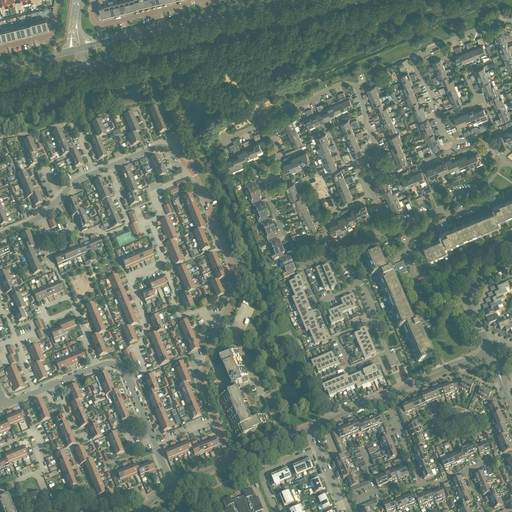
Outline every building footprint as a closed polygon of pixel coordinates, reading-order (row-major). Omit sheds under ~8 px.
[(1,0),(3,6),(0,6),(0,7),(1,13),(4,12),(3,7),(9,6),(7,0),(1,0)] [(7,0),(9,6),(15,4),(16,9),(19,8),(18,2),(15,3),(13,0),(7,0)] [(20,0),(20,2),(18,2),(19,8),(22,8),(21,3),(27,2),(26,0),(20,0)] [(46,19),(40,21),(42,30),(48,29),(47,24),(46,19)] [(498,35),(494,37),(496,43),(504,39),(507,38),(506,35),(505,36),(503,31),(497,33),(498,35)] [(504,39),(496,43),(499,48),(507,45),(508,44),(507,41),(511,39),(511,37),(511,36),(507,38),(504,39)] [(499,48),(496,49),(498,55),(501,54),(509,50),(510,50),(511,49),(511,44),(509,46),(509,47),(508,48),(507,45),(499,48)] [(480,46),(477,48),(480,55),(480,56),(486,53),(483,45),(480,46)] [(477,48),(471,50),(475,58),(480,56),(480,55),(477,48)] [(471,50),(466,52),(469,60),(475,58),(471,50)] [(509,50),(501,54),(503,59),(511,56),(509,50)] [(466,52),(460,54),(464,63),(469,60),(466,52)] [(458,54),(454,55),(454,57),(458,65),(464,63),(460,54),(460,53),(458,54)] [(511,57),(511,56),(503,59),(505,65),(511,61),(511,57)] [(434,66),(428,68),(429,70),(432,69),(435,68),(443,65),(441,59),(432,62),(434,66)] [(443,65),(435,68),(437,74),(445,70),(443,65)] [(483,67),(475,71),(477,76),(485,72),(483,67)] [(407,69),(397,73),(401,82),(402,81),(415,76),(414,73),(409,75),(407,69)] [(436,78),(433,79),(434,82),(437,80),(439,79),(448,76),(445,70),(437,74),(438,76),(436,77),(436,78)] [(485,72),(477,76),(479,81),(487,77),(485,72)] [(415,76),(402,81),(405,87),(410,85),(413,84),(411,80),(416,79),(415,76)] [(450,81),(448,76),(439,79),(442,85),(444,84),(450,81)] [(490,76),(487,77),(479,81),(480,85),(492,81),(490,76)] [(450,81),(444,84),(447,89),(455,86),(452,80),(450,81)] [(492,81),(480,85),(483,90),(485,90),(485,89),(491,86),(494,85),(492,81)] [(405,87),(399,89),(401,95),(404,94),(420,87),(419,84),(413,87),(412,88),(410,85),(405,87)] [(375,86),(367,90),(369,95),(377,92),(380,91),(377,85),(375,86)] [(491,86),(485,89),(485,90),(485,89),(487,94),(496,90),(494,85),(491,86)] [(455,86),(447,89),(449,95),(457,91),(455,86)] [(420,87),(404,94),(407,99),(415,96),(413,92),(415,92),(416,92),(421,90),(420,87)] [(496,90),(487,94),(489,99),(500,94),(498,89),(496,90)] [(457,91),(449,95),(451,100),(459,97),(457,91)] [(343,92),(340,94),(347,109),(353,107),(350,100),(351,99),(350,96),(345,98),(345,97),(343,92)] [(377,92),(369,95),(371,101),(380,98),(377,92)] [(340,100),(337,101),(341,111),(347,109),(340,94),(338,95),(339,99),(340,99),(340,100)] [(500,94),(489,99),(491,104),(493,103),(493,102),(500,100),(500,99),(502,98),(500,94)] [(415,96),(407,99),(409,105),(417,101),(415,96)] [(459,97),(451,100),(453,106),(464,102),(461,96),(459,97)] [(332,97),(329,98),(332,104),(332,105),(336,114),(341,111),(337,101),(334,103),(334,102),(332,97)] [(380,98),(371,101),(374,107),(382,103),(380,98)] [(500,100),(493,102),(493,103),(495,107),(504,103),(502,98),(500,99),(500,100)] [(417,101),(409,105),(411,110),(414,109),(419,107),(417,101)] [(382,103),(374,107),(376,112),(379,111),(384,109),(384,108),(382,103)] [(504,103),(495,107),(497,112),(506,108),(504,103)] [(322,104),(319,105),(326,121),(331,118),(330,116),(328,110),(327,109),(325,110),(324,110),(324,109),(322,104)] [(319,105),(316,107),(319,114),(317,115),(320,123),(326,121),(319,105)] [(326,108),(327,109),(328,110),(330,116),(336,114),(332,105),(326,108)] [(414,109),(416,115),(424,111),(422,106),(419,107),(414,109)] [(150,107),(147,108),(150,116),(160,111),(158,107),(151,109),(150,107)] [(384,109),(379,111),(381,117),(389,113),(387,107),(384,108),(384,109)] [(506,108),(497,112),(499,116),(508,113),(506,108)] [(311,109),(308,110),(315,125),(320,123),(317,115),(314,116),(311,109)] [(484,109),(479,111),(482,120),(487,118),(484,109)] [(308,118),(305,120),(309,128),(315,125),(308,110),(305,111),(308,118)] [(468,112),(472,121),(473,124),(478,122),(477,119),(474,113),(473,110),(468,112)] [(129,114),(123,117),(125,122),(135,118),(132,111),(128,112),(129,114)] [(150,116),(145,117),(146,120),(151,118),(152,120),(162,116),(160,111),(150,116)] [(424,111),(416,115),(419,120),(427,117),(424,111)] [(474,113),(477,119),(478,122),(482,120),(479,111),(474,113)] [(468,112),(464,114),(467,123),(472,121),(468,112)] [(389,113),(381,117),(383,122),(391,119),(389,113)] [(500,118),(494,120),(497,126),(503,123),(503,121),(510,118),(508,113),(499,116),(500,118)] [(464,114),(459,116),(463,125),(467,123),(464,114)] [(153,123),(148,125),(149,127),(152,126),(164,121),(162,116),(152,120),(153,123)] [(459,116),(454,118),(458,127),(463,125),(459,116)] [(97,122),(91,124),(93,129),(102,125),(99,118),(96,119),(97,122)] [(135,118),(125,122),(127,126),(141,120),(140,118),(135,120),(135,118)] [(391,119),(383,122),(385,128),(394,124),(391,119)] [(428,119),(416,124),(418,129),(432,123),(431,121),(429,122),(428,119)] [(141,120),(127,126),(129,131),(138,127),(137,125),(142,123),(141,120)] [(348,120),(340,124),(343,129),(351,126),(348,120)] [(152,126),(149,127),(150,129),(155,127),(156,130),(166,126),(164,121),(152,126)] [(293,121),(284,124),(287,130),(295,126),(293,121)] [(432,123),(418,129),(420,133),(423,132),(432,129),(431,126),(433,125),(432,123)] [(394,124),(385,128),(388,133),(396,130),(394,124)] [(102,125),(93,129),(95,134),(104,130),(102,125)] [(166,126),(156,130),(159,137),(162,136),(161,133),(168,131),(166,126)] [(295,126),(287,130),(289,135),(297,132),(295,126)] [(351,126),(343,129),(345,135),(353,131),(351,126)] [(129,131),(130,135),(131,136),(137,133),(140,132),(138,127),(129,131)] [(53,130),(50,131),(53,138),(63,134),(61,129),(54,132),(53,130)] [(432,129),(423,132),(425,137),(434,133),(432,129)] [(95,134),(97,139),(100,138),(106,135),(104,130),(95,134)] [(353,131),(345,135),(347,140),(355,137),(353,131)] [(297,132),(289,135),(292,141),(300,138),(297,132)] [(511,138),(509,132),(503,135),(506,144),(510,142),(510,143),(511,142),(511,138)] [(130,135),(127,137),(129,142),(139,138),(137,133),(131,136),(130,135)] [(434,133),(425,137),(427,142),(429,141),(435,138),(434,133)] [(63,134),(53,138),(55,143),(65,139),(63,134)] [(326,134),(314,138),(316,143),(319,142),(328,139),(326,134)] [(398,134),(389,137),(391,142),(400,138),(398,134)] [(256,143),(253,144),(254,147),(257,152),(258,155),(263,153),(262,150),(259,142),(258,140),(256,135),(253,136),(256,143)] [(29,140),(22,142),(24,148),(34,143),(31,136),(28,137),(29,140)] [(355,137),(347,140),(349,146),(358,143),(355,137)] [(435,138),(429,141),(431,146),(440,142),(438,137),(435,138)] [(97,139),(90,141),(92,146),(102,142),(100,138),(97,139)] [(139,138),(129,142),(131,147),(138,144),(139,146),(142,145),(139,138)] [(290,142),(284,144),(286,147),(293,144),(294,147),(302,143),(300,138),(292,141),(290,142)] [(400,138),(391,142),(393,147),(400,144),(402,143),(400,138)] [(65,139),(55,143),(57,148),(67,144),(65,139)] [(265,139),(259,142),(262,150),(268,148),(265,139)] [(319,142),(321,147),(327,144),(327,145),(330,144),(328,139),(319,142)] [(248,141),(246,142),(248,148),(249,149),(252,157),(253,160),(259,158),(258,155),(257,152),(254,147),(251,148),(248,141)] [(102,142),(92,146),(94,151),(104,147),(102,142)] [(440,142),(431,146),(428,147),(431,154),(440,151),(439,148),(442,147),(440,142)] [(34,143),(24,148),(26,152),(36,148),(34,143)] [(358,143),(349,146),(352,152),(360,148),(358,143)] [(67,144),(57,148),(59,152),(69,148),(67,144)] [(321,147),(318,148),(320,153),(329,149),(328,147),(327,145),(327,144),(321,147)] [(393,147),(391,148),(393,153),(402,149),(400,144),(393,147)] [(237,146),(234,147),(236,149),(238,156),(239,156),(241,162),(247,160),(243,151),(240,153),(237,146)] [(104,147),(94,151),(96,156),(106,152),(104,147)] [(26,152),(28,157),(34,154),(38,153),(36,148),(26,152)] [(69,148),(59,152),(61,157),(68,154),(71,153),(69,148)] [(352,152),(349,153),(352,160),(356,159),(355,157),(362,154),(360,148),(352,152)] [(236,149),(233,150),(236,157),(233,158),(238,169),(244,167),(241,162),(239,156),(238,156),(236,149)] [(249,149),(243,151),(247,160),(252,157),(249,149)] [(329,149),(320,153),(322,158),(331,154),(329,149)] [(402,149),(393,153),(395,157),(404,154),(402,149)] [(71,153),(68,154),(70,159),(79,155),(77,150),(71,153)] [(106,152),(96,156),(98,161),(105,158),(106,160),(109,159),(106,152)] [(227,153),(224,154),(226,159),(227,159),(228,161),(225,162),(229,170),(230,173),(232,172),(238,170),(238,169),(233,158),(230,160),(227,153)] [(306,153),(301,155),(305,164),(310,162),(306,153)] [(28,157),(22,159),(25,164),(27,163),(36,159),(34,154),(28,157)] [(331,154),(322,158),(324,162),(333,158),(331,154)] [(404,154),(395,157),(397,162),(406,158),(404,154)] [(479,154),(472,157),(475,165),(480,163),(479,161),(481,161),(479,154)] [(79,155),(70,159),(72,164),(81,160),(79,155)] [(151,156),(148,157),(151,164),(161,160),(159,155),(152,158),(151,156)] [(301,155),(296,157),(300,166),(305,164),(301,155)] [(466,156),(461,158),(465,167),(469,165),(467,159),(467,158),(466,156)] [(288,157),(286,158),(287,161),(288,163),(292,172),(297,170),(296,168),(295,168),(293,161),(292,161),(292,160),(290,161),(288,157)] [(296,157),(291,159),(292,160),(292,161),(293,161),(295,168),(296,168),(297,170),(301,168),(300,166),(296,157)] [(467,158),(467,159),(469,165),(470,167),(475,165),(472,157),(467,158)] [(333,158),(324,162),(321,163),(323,168),(326,167),(335,163),(333,158)] [(406,158),(397,162),(399,167),(402,166),(403,168),(412,164),(411,162),(409,160),(407,161),(406,158)] [(461,158),(456,160),(460,169),(465,167),(461,158)] [(36,159),(27,163),(28,165),(25,167),(26,169),(38,164),(36,159)] [(451,159),(446,161),(449,170),(450,172),(455,171),(454,168),(452,162),(451,159)] [(81,160),(72,164),(75,171),(78,170),(77,167),(83,165),(81,160)] [(161,160),(151,164),(153,169),(163,165),(161,160)] [(456,160),(452,162),(454,168),(455,171),(460,169),(456,160)] [(444,161),(441,162),(445,172),(449,170),(446,161),(445,162),(444,161)] [(438,165),(436,165),(440,174),(445,172),(441,162),(437,164),(438,165)] [(283,164),(279,166),(283,176),(284,178),(287,176),(287,174),(292,172),(288,163),(283,165),(283,164)] [(335,163),(326,167),(328,172),(337,168),(335,163)] [(126,169),(119,172),(121,177),(131,173),(130,170),(132,169),(130,164),(125,167),(126,169)] [(163,165),(153,169),(155,174),(165,170),(163,165)] [(435,165),(431,166),(435,176),(440,174),(436,165),(435,166),(435,165)] [(428,171),(426,172),(429,181),(432,180),(431,178),(435,176),(431,166),(428,168),(427,169),(428,171)] [(348,167),(332,173),(335,179),(343,176),(342,173),(343,171),(344,172),(349,170),(348,167)] [(165,170),(155,174),(158,181),(161,180),(160,177),(167,175),(165,170)] [(26,171),(16,175),(18,180),(33,174),(32,172),(27,174),(26,171)] [(421,171),(416,174),(421,184),(425,182),(424,181),(425,180),(421,171)] [(131,173),(121,177),(123,182),(133,178),(131,173)] [(33,174),(18,180),(20,185),(30,181),(29,178),(34,176),(33,174)] [(416,174),(412,176),(416,187),(416,186),(417,188),(418,187),(417,184),(418,183),(418,185),(421,184),(416,174)] [(343,176),(335,179),(337,185),(352,178),(351,175),(344,178),(343,176)] [(100,180),(93,183),(95,188),(105,184),(102,176),(99,178),(100,180)] [(416,187),(412,176),(407,177),(411,186),(412,189),(416,187)] [(407,177),(402,180),(406,188),(411,186),(407,177)] [(133,178),(123,182),(125,186),(135,182),(133,178)] [(352,178),(337,185),(340,190),(348,187),(347,184),(354,181),(352,178)] [(387,179),(378,183),(380,188),(389,184),(387,179)] [(30,181),(20,185),(22,189),(37,183),(36,181),(31,183),(30,181)] [(135,182),(125,186),(127,191),(137,187),(136,185),(139,184),(138,181),(135,182)] [(105,184),(95,188),(97,193),(107,188),(106,186),(110,184),(109,182),(105,184)] [(37,183),(22,189),(24,194),(34,190),(33,188),(38,186),(37,183)] [(294,183),(285,187),(287,192),(296,188),(294,183)] [(252,184),(245,187),(246,190),(247,189),(250,195),(259,192),(256,185),(253,186),(252,184)] [(389,184),(380,188),(382,192),(391,189),(389,184)] [(137,187),(127,191),(129,196),(135,193),(136,193),(139,192),(137,187)] [(348,187),(340,190),(342,196),(357,189),(356,187),(349,189),(348,187)] [(107,188),(97,193),(99,197),(109,193),(110,193),(113,191),(112,189),(108,191),(107,188)] [(296,188),(287,192),(289,197),(298,193),(296,188)] [(357,189),(342,196),(344,202),(352,198),(351,195),(358,192),(357,189)] [(391,189),(382,192),(384,197),(387,196),(386,196),(393,193),(391,189)] [(34,190),(24,194),(26,199),(30,198),(29,198),(36,195),(36,194),(34,190)] [(498,190),(488,195),(491,203),(502,199),(501,198),(498,190)] [(259,192),(250,195),(253,202),(251,202),(253,205),(259,202),(258,200),(262,198),(259,192)] [(393,193),(386,196),(387,196),(388,201),(397,197),(395,192),(393,193)] [(36,195),(29,198),(30,198),(31,202),(41,198),(39,193),(36,194),(36,195)] [(109,193),(99,197),(101,202),(111,198),(109,193)] [(129,196),(126,197),(128,202),(137,198),(136,193),(135,193),(129,196)] [(298,193),(289,197),(291,201),(300,198),(298,193)] [(184,195),(181,196),(184,203),(194,199),(191,194),(185,197),(184,195)] [(72,200),(65,202),(67,208),(77,203),(74,196),(71,197),(72,200)] [(387,204),(384,205),(385,208),(399,202),(397,197),(388,201),(389,203),(387,204)] [(41,198),(31,202),(34,209),(37,208),(36,206),(43,203),(41,198)] [(111,198),(101,202),(103,207),(113,203),(111,198)] [(137,198),(128,202),(126,202),(127,205),(129,204),(130,207),(139,203),(137,198)] [(300,198),(291,201),(293,206),(296,205),(302,202),(300,198)] [(434,240),(422,245),(423,247),(424,247),(430,261),(448,253),(447,249),(467,240),(480,235),(501,226),(499,222),(511,216),(511,198),(493,206),(494,210),(480,216),(440,233),(441,237),(434,240)] [(194,199),(184,203),(186,208),(196,204),(194,199)] [(302,202),(296,205),(298,210),(306,206),(304,201),(302,202)] [(259,202),(253,205),(254,208),(255,207),(258,214),(267,210),(264,203),(261,205),(259,202)] [(399,202),(385,208),(386,210),(389,209),(389,208),(391,207),(394,213),(399,211),(398,208),(401,207),(399,202)] [(77,203),(67,208),(69,212),(79,208),(77,203)] [(113,203),(103,207),(105,213),(115,209),(113,203)] [(196,204),(186,208),(188,213),(197,209),(196,204)] [(364,205),(360,207),(364,216),(369,214),(369,213),(371,212),(369,207),(367,208),(365,205),(364,206),(364,205)] [(306,206),(298,210),(300,214),(309,211),(306,206)] [(357,209),(356,209),(359,218),(364,216),(360,207),(357,208),(357,209)] [(79,208),(69,212),(71,217),(75,216),(75,215),(81,213),(79,208)] [(115,209),(105,213),(108,218),(117,214),(115,209)] [(197,209),(188,213),(190,218),(199,214),(197,209)] [(356,209),(351,212),(352,214),(355,220),(359,218),(356,209)] [(257,219),(257,220),(257,221),(259,224),(260,224),(267,221),(266,218),(269,217),(267,210),(258,214),(259,216),(258,217),(257,218),(257,219)] [(75,215),(75,216),(77,220),(86,216),(84,211),(81,213),(75,215)] [(309,211),(300,214),(302,219),(310,215),(309,211)] [(335,214),(337,218),(339,222),(342,229),(343,231),(347,229),(343,218),(340,219),(338,213),(335,214)] [(117,214),(108,218),(110,224),(120,220),(120,219),(124,217),(123,215),(119,217),(117,214)] [(199,214),(190,218),(192,222),(201,218),(199,214)] [(352,214),(347,216),(351,225),(356,223),(355,220),(352,214)] [(310,215),(302,219),(300,220),(301,221),(300,221),(300,222),(300,223),(300,224),(301,225),(312,220),(310,215)] [(86,216),(77,220),(79,225),(88,221),(86,216)] [(347,216),(343,218),(347,229),(352,227),(351,225),(347,216)] [(120,220),(110,224),(112,229),(122,225),(120,221),(125,219),(124,217),(120,219),(120,220)] [(445,217),(435,222),(439,230),(449,226),(445,217)] [(6,218),(0,220),(0,229),(3,228),(2,226),(9,223),(6,218)] [(169,218),(159,222),(162,227),(171,223),(169,218)] [(201,218),(192,222),(194,227),(203,223),(201,218)] [(312,220),(301,225),(301,226),(302,227),(303,227),(303,228),(304,228),(304,229),(306,228),(314,225),(317,224),(320,222),(319,220),(316,221),(315,220),(313,221),(312,220)] [(88,221),(79,225),(82,232),(88,230),(87,227),(90,226),(88,221)] [(267,221),(260,224),(262,226),(263,226),(266,232),(274,228),(272,222),(268,223),(267,221)] [(339,222),(334,224),(338,233),(339,236),(344,234),(343,231),(342,229),(339,222)] [(171,223),(162,227),(164,232),(174,228),(171,223)] [(203,223),(194,227),(195,231),(196,232),(202,229),(205,228),(203,223)] [(334,224),(329,226),(333,235),(338,233),(334,224)] [(314,225),(306,228),(308,233),(317,230),(314,225)] [(165,236),(161,238),(161,240),(176,234),(174,228),(164,232),(165,236)] [(274,228),(266,232),(268,238),(267,239),(268,242),(275,239),(274,237),(277,235),(274,228)] [(195,231),(192,233),(194,238),(204,234),(202,229),(196,232),(195,231)] [(26,233),(20,236),(22,241),(32,237),(29,230),(25,231),(26,233)] [(114,236),(116,243),(123,241),(122,234),(114,236)] [(176,234),(161,240),(162,242),(167,240),(168,243),(175,240),(175,241),(178,239),(176,234)] [(204,234),(194,238),(196,243),(206,239),(204,234)] [(32,237),(22,241),(24,246),(34,242),(32,237)] [(99,238),(93,240),(98,250),(103,248),(99,238)] [(206,239),(196,243),(197,245),(198,247),(208,243),(206,239)] [(275,239),(268,242),(269,245),(271,244),(273,251),(282,247),(279,240),(276,242),(275,239)] [(93,240),(88,242),(92,252),(98,250),(93,240)] [(166,248),(162,249),(163,251),(166,250),(177,246),(175,241),(175,240),(168,243),(165,244),(166,248)] [(34,242),(24,246),(26,250),(32,248),(36,247),(34,242)] [(88,242),(83,245),(87,254),(92,252),(88,242)] [(208,243),(198,247),(201,254),(204,253),(203,251),(210,248),(208,243)] [(6,245),(1,247),(5,256),(10,254),(6,245)] [(83,245),(77,247),(82,257),(87,254),(83,245)] [(166,250),(163,251),(164,254),(168,252),(169,255),(179,251),(177,246),(166,250)] [(77,247),(73,249),(77,259),(82,257),(77,247)] [(152,247),(145,250),(149,259),(154,257),(151,251),(154,250),(152,247)] [(275,255),(272,259),(274,261),(279,259),(284,257),(283,254),(285,254),(282,247),(273,251),(275,255)] [(26,250),(22,251),(25,257),(34,253),(32,248),(26,250)] [(73,249),(68,251),(72,261),(77,259),(73,249)] [(378,252),(364,258),(372,276),(376,274),(399,328),(403,327),(418,363),(432,357),(433,359),(435,358),(419,320),(415,321),(392,267),(388,269),(380,249),(378,250),(378,252)] [(145,250),(140,252),(144,261),(149,259),(145,250)] [(68,251),(63,253),(67,263),(72,261),(68,251)] [(179,251),(169,255),(172,260),(181,256),(179,251)] [(140,252),(136,253),(140,263),(144,261),(140,252)] [(34,253),(25,257),(27,261),(36,257),(34,253)] [(63,253),(59,255),(63,265),(67,263),(63,253)] [(136,253),(131,255),(135,265),(140,263),(136,253)] [(208,254),(205,255),(208,262),(218,258),(216,253),(209,256),(208,254)] [(59,255),(51,258),(53,261),(55,260),(58,267),(63,265),(59,255)] [(131,255),(126,257),(130,267),(135,265),(131,255)] [(181,256),(172,260),(174,266),(184,262),(181,256)] [(284,257),(279,259),(280,262),(282,261),(284,268),(293,264),(290,258),(289,258),(288,256),(284,257)] [(36,257),(27,261),(28,266),(38,262),(36,257)] [(126,257),(119,260),(120,264),(122,263),(125,269),(130,267),(126,257)] [(218,258),(208,262),(210,267),(220,263),(218,258)] [(38,262),(28,266),(30,271),(40,267),(38,262)] [(403,262),(394,266),(399,276),(408,272),(403,262)] [(220,263),(210,267),(212,272),(222,268),(220,263)] [(286,273),(283,274),(285,279),(295,274),(294,272),(296,271),(293,264),(284,268),(286,273)] [(178,267),(175,268),(178,275),(187,271),(185,266),(179,269),(178,267)] [(40,267),(30,271),(32,276),(39,273),(40,275),(43,274),(40,267)] [(222,268),(212,272),(214,277),(228,271),(227,268),(223,270),(222,268)] [(4,273),(0,274),(0,280),(9,276),(6,269),(3,270),(4,273)] [(179,278),(174,279),(175,282),(189,276),(187,271),(178,275),(179,278)] [(228,271),(214,277),(216,281),(219,280),(226,277),(225,275),(229,273),(228,271)] [(118,275),(108,279),(110,284),(120,280),(118,275)] [(165,275),(158,278),(162,288),(167,285),(164,279),(166,278),(165,275)] [(9,276),(0,280),(0,282),(1,285),(11,281),(9,276)] [(189,276),(175,282),(176,284),(181,282),(182,285),(191,281),(189,276)] [(291,282),(289,283),(291,287),(297,285),(296,283),(302,280),(300,276),(294,278),(294,277),(290,279),(291,282)] [(158,278),(153,280),(157,290),(162,288),(158,278)] [(120,280),(110,284),(112,289),(122,285),(120,280)] [(153,280),(148,282),(151,289),(151,288),(152,292),(157,290),(153,280)] [(216,281),(210,284),(212,289),(221,285),(219,280),(216,281)] [(297,285),(291,287),(293,292),(299,289),(298,288),(304,285),(302,280),(296,283),(297,285)] [(11,281),(1,285),(3,290),(13,286),(11,281)] [(59,281),(54,283),(58,293),(63,291),(59,281)] [(191,281),(182,285),(184,289),(193,285),(191,281)] [(48,283),(49,286),(53,295),(58,293),(54,283),(51,284),(50,282),(48,283)] [(497,285),(495,286),(497,291),(498,290),(499,292),(505,290),(506,290),(510,288),(508,283),(498,287),(497,285)] [(122,285),(112,289),(115,295),(124,291),(122,285)] [(193,285),(184,289),(186,294),(189,293),(195,290),(193,285)] [(221,285),(212,289),(214,294),(223,290),(221,285)] [(299,289),(293,292),(294,296),(304,292),(303,290),(306,289),(304,285),(298,288),(299,289)] [(13,286),(3,290),(5,295),(9,293),(8,293),(15,290),(13,286)] [(49,286),(44,288),(48,297),(53,295),(49,286)] [(44,288),(38,290),(42,300),(48,297),(44,288)] [(151,289),(146,290),(150,300),(155,298),(152,292),(151,288),(151,289)] [(15,290),(8,293),(9,293),(10,298),(20,294),(18,289),(15,290)] [(124,291),(115,295),(117,299),(126,295),(125,293),(130,291),(129,289),(124,291)] [(38,290),(33,292),(37,302),(42,300),(38,290)] [(146,290),(139,294),(141,300),(144,299),(145,302),(150,300),(146,290)] [(223,290),(214,294),(217,301),(220,300),(219,297),(225,295),(223,290)] [(495,291),(493,292),(494,296),(496,296),(497,298),(503,295),(503,296),(507,294),(506,290),(505,290),(499,292),(496,293),(495,291)] [(295,298),(292,299),(294,303),(300,301),(299,299),(305,296),(304,292),(294,296),(295,298)] [(186,294),(179,297),(181,302),(191,298),(189,293),(186,294)] [(20,294),(10,298),(12,302),(22,298),(20,294)] [(126,295),(117,299),(119,304),(133,298),(132,296),(127,298),(126,295)] [(493,297),(490,298),(492,302),(493,302),(494,304),(501,301),(501,302),(505,300),(503,296),(503,295),(497,298),(493,299),(493,297)] [(300,301),(294,303),(296,307),(302,305),(301,303),(307,300),(305,296),(299,299),(300,301)] [(22,298),(12,302),(14,307),(24,303),(22,298)] [(133,298),(119,304),(121,309),(130,305),(129,302),(134,301),(133,298)] [(191,298),(181,302),(183,306),(193,302),(191,298)] [(302,305),(296,307),(297,311),(304,309),(303,307),(309,304),(307,300),(301,303),(302,305)] [(490,303),(488,304),(490,308),(491,308),(492,310),(498,307),(502,306),(501,302),(501,301),(494,304),(491,305),(490,303)] [(193,302),(183,306),(185,311),(192,309),(193,311),(196,309),(193,302)] [(24,303),(14,307),(16,312),(23,309),(26,308),(24,303)] [(87,303),(84,305),(87,312),(96,308),(94,303),(88,306),(87,303)] [(304,309),(297,311),(299,316),(309,312),(308,310),(311,309),(309,304),(303,307),(304,309)] [(130,305),(121,309),(122,314),(132,310),(130,305)] [(488,309),(485,310),(487,314),(489,314),(489,316),(496,313),(500,312),(498,307),(492,310),(489,311),(488,309)] [(87,312),(82,314),(83,316),(88,314),(89,317),(98,313),(96,308),(87,312)] [(16,312),(13,313),(15,318),(25,314),(23,309),(16,312)] [(132,310),(122,314),(124,318),(134,314),(132,310)] [(309,312),(299,316),(301,320),(307,317),(308,319),(314,317),(312,312),(309,314),(309,312)] [(98,313),(89,317),(90,321),(100,317),(98,313)] [(485,315),(482,316),(484,320),(486,319),(487,322),(498,317),(496,313),(489,316),(486,317),(485,315)] [(25,314),(15,318),(18,325),(21,324),(20,322),(27,319),(25,314)] [(134,314),(124,318),(126,323),(136,319),(134,314)] [(153,315),(148,317),(151,325),(160,321),(158,316),(154,317),(153,315)] [(430,315),(422,318),(426,329),(435,325),(430,315)] [(75,317),(68,320),(72,330),(75,329),(77,333),(78,332),(80,337),(83,336),(78,324),(76,325),(74,321),(76,320),(75,317)] [(100,317),(90,321),(92,326),(102,322),(100,317)] [(488,324),(487,324),(488,329),(491,328),(490,326),(493,324),(499,321),(498,317),(487,322),(488,324)] [(185,322),(178,324),(180,329),(190,325),(187,318),(184,319),(185,322)] [(136,319),(126,323),(128,328),(132,326),(132,327),(138,324),(136,319)] [(494,326),(493,327),(494,331),(497,330),(496,328),(499,327),(505,324),(503,319),(499,321),(493,324),(494,326)] [(68,320),(63,322),(67,332),(72,330),(68,320)] [(151,325),(146,327),(147,329),(152,327),(153,329),(162,325),(160,321),(151,325)] [(63,322),(58,324),(60,328),(60,327),(64,336),(69,334),(67,332),(63,322)] [(102,322),(92,326),(94,331),(104,327),(102,322)] [(500,329),(498,329),(500,334),(503,333),(502,330),(505,329),(511,326),(509,322),(505,324),(499,327),(500,329)] [(190,325),(180,329),(182,334),(192,330),(191,328),(195,326),(194,323),(190,325)] [(162,325),(153,329),(155,334),(158,333),(164,330),(162,325)] [(311,325),(304,328),(306,332),(309,331),(310,333),(319,329),(317,325),(312,327),(311,325)] [(128,328),(122,330),(124,335),(133,331),(132,327),(132,326),(128,328)] [(60,328),(55,329),(59,339),(64,337),(64,336),(60,327),(60,328)] [(94,331),(96,335),(96,336),(100,334),(106,332),(104,327),(94,331)] [(360,332),(354,335),(356,339),(362,337),(362,335),(368,332),(366,328),(359,330),(360,332)] [(55,329),(48,332),(49,336),(51,335),(53,338),(54,341),(59,339),(55,329)] [(192,330),(182,334),(184,339),(194,335),(192,330)] [(133,331),(124,335),(126,340),(135,336),(133,331)] [(362,337),(356,339),(358,343),(364,341),(363,339),(369,336),(368,332),(362,335),(362,337)] [(149,339),(145,341),(146,344),(149,342),(160,338),(158,333),(155,334),(148,337),(149,339)] [(96,335),(90,338),(92,343),(102,339),(100,334),(96,336),(96,335)] [(194,335),(184,339),(186,343),(196,339),(194,335)] [(135,336),(126,340),(129,347),(132,346),(131,344),(137,341),(135,336)] [(364,341),(358,343),(360,347),(366,345),(365,343),(371,340),(369,336),(363,339),(364,341)] [(149,342),(146,344),(147,346),(151,344),(152,346),(162,342),(160,338),(149,342)] [(102,339),(92,343),(94,348),(104,344),(102,339)] [(196,339),(186,343),(188,348),(198,344),(196,339)] [(366,345),(360,347),(361,352),(368,349),(367,347),(373,344),(371,340),(365,343),(366,345)] [(153,349),(148,351),(149,353),(152,352),(164,347),(162,342),(152,346),(153,349)] [(38,344),(28,349),(30,354),(40,350),(38,344)] [(95,350),(90,352),(91,355),(96,353),(105,349),(104,344),(94,348),(95,350)] [(198,344),(188,348),(190,353),(200,349),(198,344)] [(368,349),(361,352),(363,356),(369,353),(369,351),(375,349),(373,344),(367,347),(368,349)] [(152,352),(149,353),(150,355),(155,353),(156,356),(166,352),(164,347),(152,352)] [(96,353),(99,360),(102,359),(101,356),(108,354),(105,349),(96,353)] [(369,353),(363,356),(365,360),(371,358),(370,355),(376,353),(375,349),(369,351),(369,353)] [(40,350),(30,354),(33,359),(42,355),(40,350)] [(82,350),(76,353),(80,362),(86,360),(82,350)] [(232,392),(222,396),(232,421),(239,438),(254,432),(253,430),(267,425),(263,416),(248,422),(235,390),(241,388),(239,384),(242,383),(244,384),(248,382),(248,380),(236,351),(223,356),(233,381),(228,383),(228,385),(229,387),(230,388),(232,392)] [(166,352),(156,356),(158,361),(168,357),(166,352)] [(76,353),(71,355),(75,364),(80,362),(76,353)] [(333,353),(328,355),(331,361),(333,360),(335,366),(340,364),(337,358),(335,359),(333,353)] [(42,355),(33,359),(35,364),(35,365),(41,362),(45,361),(42,355)] [(71,355),(66,357),(70,367),(75,364),(71,355)] [(328,355),(324,357),(327,363),(329,362),(331,368),(335,366),(333,360),(331,361),(328,355)] [(66,357),(61,359),(65,369),(70,367),(66,357)] [(168,357),(158,361),(160,366),(170,362),(168,357)] [(324,357),(320,358),(322,364),(324,364),(327,370),(331,368),(329,362),(327,363),(324,357)] [(320,358),(316,360),(318,366),(320,366),(323,371),(327,370),(324,364),(322,364),(320,358)] [(61,359),(55,361),(59,371),(65,369),(61,359)] [(182,360),(173,364),(174,366),(173,366),(175,371),(189,365),(189,363),(184,365),(182,360)] [(316,360),(311,362),(314,368),(316,367),(318,373),(323,371),(320,366),(318,366),(316,360)] [(35,364),(31,366),(34,371),(43,367),(41,362),(35,365),(35,364)] [(189,365),(175,371),(177,376),(187,372),(186,370),(190,368),(189,365)] [(15,366),(6,370),(8,376),(18,372),(15,366)] [(376,367),(371,369),(374,375),(376,374),(379,380),(383,378),(381,372),(382,372),(379,366),(376,367)] [(43,367),(34,371),(36,376),(46,372),(43,367)] [(371,369),(367,370),(370,377),(372,376),(374,382),(379,380),(376,374),(374,375),(371,369)] [(367,370),(363,372),(366,378),(368,378),(370,384),(374,382),(372,376),(370,377),(367,370)] [(18,372),(8,376),(10,381),(20,377),(18,372)] [(46,372),(36,376),(38,382),(48,378),(46,372)] [(150,376),(143,379),(145,384),(155,380),(152,372),(149,374),(150,376)] [(187,372),(177,376),(179,381),(189,377),(187,372)] [(363,372),(359,374),(362,380),(364,379),(366,385),(370,384),(368,378),(366,378),(363,372)] [(99,373),(96,374),(99,381),(109,377),(107,373),(100,375),(99,373)] [(359,374),(355,375),(358,382),(359,381),(362,387),(366,385),(364,379),(362,380),(359,374)] [(348,375),(343,377),(346,383),(348,383),(350,388),(354,387),(351,377),(349,378),(348,375)] [(355,375),(351,377),(354,387),(356,386),(358,389),(362,387),(359,381),(358,382),(355,375)] [(20,377),(10,381),(12,386),(22,382),(20,377)] [(109,377),(99,381),(101,386),(111,382),(109,377)] [(189,377),(179,381),(181,385),(188,383),(187,383),(191,382),(189,377)] [(343,377),(339,379),(342,385),(344,384),(346,390),(350,388),(348,383),(346,383),(343,377)] [(339,379),(335,380),(338,387),(340,386),(342,392),(346,390),(344,384),(342,385),(339,379)] [(155,380),(145,384),(147,389),(157,385),(155,380)] [(335,380),(331,382),(333,389),(336,388),(338,394),(342,392),(340,386),(338,387),(335,380)] [(457,382),(456,388),(462,390),(462,392),(464,393),(469,382),(463,380),(461,384),(457,382)] [(22,382),(12,386),(15,392),(24,388),(22,382)] [(111,382),(101,386),(103,391),(113,387),(111,382)] [(331,382),(327,384),(329,390),(331,389),(334,395),(338,394),(336,388),(333,389),(331,382)] [(457,382),(447,386),(451,396),(453,396),(453,394),(456,393),(454,389),(456,388),(457,382)] [(469,382),(464,393),(465,393),(467,393),(469,394),(471,391),(473,392),(476,387),(473,386),(474,384),(469,382)] [(74,386),(67,389),(69,394),(79,390),(76,383),(73,384),(74,386)] [(181,385),(178,387),(180,392),(189,388),(187,383),(188,383),(181,385)] [(437,383),(434,384),(436,389),(441,399),(442,399),(443,397),(445,396),(441,388),(442,388),(441,386),(438,388),(437,383)] [(327,384),(322,386),(325,392),(327,391),(329,397),(334,395),(331,389),(329,390),(327,384)] [(434,390),(431,391),(435,400),(437,399),(439,400),(441,399),(436,389),(434,384),(432,385),(434,390)] [(157,385),(147,389),(149,393),(156,391),(158,390),(159,389),(157,385)] [(442,388),(441,388),(445,396),(445,398),(448,396),(450,397),(451,396),(447,386),(442,388)] [(113,387),(103,391),(105,396),(108,395),(108,394),(115,391),(113,387)] [(189,388),(180,392),(182,396),(191,392),(189,388)] [(478,388),(474,396),(480,399),(480,400),(482,401),(487,390),(482,388),(481,389),(478,388)] [(79,390),(69,394),(71,399),(81,395),(79,390)] [(108,394),(108,395),(110,399),(120,395),(118,390),(115,391),(108,394)] [(149,393),(146,394),(148,399),(158,395),(157,393),(159,392),(158,390),(156,391),(149,393)] [(487,390),(482,401),(483,401),(485,401),(490,403),(495,399),(490,397),(492,393),(487,390)] [(431,391),(426,393),(431,404),(432,403),(433,402),(435,400),(431,391)] [(191,392),(182,396),(184,401),(193,397),(191,392)] [(429,404),(431,404),(426,393),(421,395),(422,397),(425,405),(425,404),(427,404),(429,404)] [(81,395),(71,399),(73,403),(79,401),(85,399),(83,394),(81,395)] [(418,394),(415,395),(417,399),(421,410),(423,409),(424,408),(426,407),(425,404),(425,405),(422,397),(419,398),(418,394)] [(120,395),(110,399),(112,404),(122,400),(120,395)] [(158,395),(148,399),(150,404),(159,400),(158,395)] [(415,400),(412,401),(416,411),(419,410),(420,411),(421,410),(417,399),(415,395),(413,396),(415,400)] [(193,397),(184,401),(186,406),(195,402),(193,397)] [(35,400),(32,401),(35,408),(44,404),(42,399),(35,402),(35,400)] [(491,406),(487,407),(488,410),(488,412),(488,413),(504,407),(503,404),(498,406),(495,399),(490,403),(491,406)] [(122,400),(112,404),(114,409),(124,405),(122,400)] [(159,400),(150,404),(152,409),(161,405),(164,404),(163,401),(160,402),(159,400)] [(71,407),(66,409),(67,411),(81,405),(79,401),(73,403),(70,404),(71,407)] [(412,401),(407,403),(412,414),(413,414),(414,412),(416,411),(412,401)] [(195,402),(186,406),(188,410),(202,404),(201,402),(196,404),(195,402)] [(403,408),(404,411),(405,414),(406,415),(409,414),(410,415),(412,414),(407,403),(402,406),(403,408)] [(44,404),(35,408),(36,413),(46,409),(44,404)] [(202,404),(188,410),(190,415),(199,411),(198,409),(203,407),(202,404)] [(81,405),(67,411),(68,414),(73,412),(74,414),(83,410),(81,405)] [(124,405),(114,409),(116,413),(126,409),(124,405)] [(161,405),(152,409),(154,414),(163,409),(161,405)] [(504,407),(488,413),(489,415),(490,415),(491,418),(501,414),(500,411),(505,409),(504,407)] [(46,409),(36,413),(38,418),(48,414),(46,409)] [(126,409),(116,413),(118,418),(128,414),(126,409)] [(155,416),(150,418),(151,420),(165,414),(163,409),(154,414),(155,416)] [(22,410),(15,413),(19,423),(24,421),(21,414),(23,413),(22,410)] [(75,416),(70,418),(71,421),(85,415),(83,410),(74,414),(75,416)] [(199,411),(190,415),(192,420),(201,416),(199,411)] [(15,413),(10,415),(14,425),(19,423),(15,413)] [(48,414),(38,418),(40,423),(50,419),(48,414)] [(128,414),(118,418),(121,425),(124,424),(123,422),(130,419),(128,414)] [(165,414),(151,420),(152,422),(157,421),(158,423),(167,419),(165,414)] [(501,414),(491,418),(493,420),(492,422),(492,423),(503,419),(508,417),(507,414),(502,416),(501,414)] [(10,415),(5,417),(6,421),(9,427),(14,425),(10,415)] [(85,415),(71,421),(72,423),(77,421),(78,424),(87,420),(85,415)] [(64,416),(54,420),(56,424),(66,420),(64,416)] [(378,416),(373,418),(377,429),(379,428),(379,426),(382,425),(382,424),(381,421),(379,418),(378,416)] [(503,419),(492,423),(493,424),(495,425),(496,427),(505,424),(504,421),(509,419),(508,417),(503,419)] [(373,418),(368,420),(372,429),(374,428),(376,429),(377,429),(373,418)] [(159,425),(154,427),(155,430),(160,428),(169,424),(167,419),(158,423),(159,425)] [(66,420),(56,424),(58,429),(68,425),(66,420)] [(87,420),(78,424),(80,429),(86,426),(89,425),(89,424),(87,420)] [(368,420),(363,422),(367,433),(369,432),(370,430),(372,429),(368,420)] [(6,421),(2,423),(6,432),(11,430),(9,427),(6,421)] [(89,425),(86,426),(88,430),(98,426),(96,421),(89,424),(89,425)] [(357,422),(352,424),(357,435),(358,434),(359,432),(361,432),(361,431),(358,424),(357,422)] [(363,422),(358,424),(361,431),(361,432),(362,434),(364,433),(366,433),(367,433),(363,422)] [(169,424),(160,428),(163,435),(169,432),(168,430),(171,429),(169,424)] [(352,424),(347,426),(351,436),(354,435),(355,435),(357,435),(352,424)] [(417,424),(408,428),(410,433),(421,428),(420,427),(418,426),(417,424)] [(505,424),(496,427),(498,432),(507,429),(505,424)] [(68,425),(58,429),(60,434),(70,430),(68,425)] [(98,426),(88,430),(90,435),(100,431),(98,426)] [(347,426),(342,428),(347,439),(348,438),(349,437),(351,436),(347,426)] [(339,436),(340,439),(341,440),(344,439),(345,440),(347,439),(342,428),(337,430),(338,433),(339,436)] [(421,428),(410,433),(412,438),(422,434),(421,431),(421,430),(421,428)] [(507,429),(498,432),(500,437),(507,434),(507,435),(509,434),(507,429)] [(70,430),(60,434),(62,439),(72,435),(70,430)] [(100,431),(90,435),(92,440),(102,436),(100,431)] [(116,433),(107,437),(109,442),(118,438),(116,433)] [(422,434),(412,438),(414,443),(425,438),(424,437),(423,436),(422,434)] [(500,437),(497,438),(500,443),(509,439),(507,435),(507,434),(500,437)] [(72,435),(62,439),(64,443),(74,439),(72,435)] [(205,436),(203,437),(209,451),(214,450),(210,440),(207,441),(205,436)] [(389,436),(380,440),(381,443),(380,445),(381,446),(392,442),(389,436)] [(203,443),(200,444),(204,453),(209,451),(203,437),(201,438),(203,443)] [(217,437),(210,440),(214,450),(219,447),(216,441),(218,440),(217,437)] [(118,438),(109,442),(111,447),(120,443),(118,438)] [(181,444),(178,445),(182,455),(187,453),(181,438),(179,439),(181,444)] [(183,438),(181,438),(187,453),(192,451),(191,448),(188,441),(185,442),(183,438)] [(425,438),(414,443),(416,448),(423,445),(423,446),(426,444),(425,441),(425,440),(425,438)] [(74,439),(64,443),(66,448),(76,444),(74,439)] [(509,439),(500,443),(502,448),(510,445),(511,445),(509,439)] [(196,440),(194,441),(195,444),(200,455),(204,453),(200,444),(198,445),(196,440)] [(174,441),(172,442),(178,457),(182,455),(178,445),(176,446),(174,441)] [(193,447),(191,448),(192,451),(195,458),(200,455),(195,444),(194,441),(191,442),(193,447)] [(171,448),(169,449),(173,459),(178,457),(172,442),(169,443),(171,448)] [(392,442),(381,446),(382,448),(383,448),(384,451),(394,447),(392,442)] [(487,442),(481,444),(485,454),(486,455),(487,454),(488,453),(491,452),(487,442)] [(120,443),(111,447),(113,451),(122,447),(120,443)] [(468,446),(465,447),(469,457),(474,455),(469,443),(467,444),(468,446)] [(470,443),(469,443),(474,455),(479,453),(476,447),(477,446),(475,443),(472,444),(471,443),(470,443)] [(16,450),(13,451),(17,461),(22,459),(18,449),(16,444),(14,445),(16,450)] [(481,444),(477,446),(476,447),(479,453),(480,456),(485,454),(481,444)] [(416,448),(413,449),(415,454),(424,450),(423,446),(423,445),(416,448)] [(502,448),(500,449),(503,454),(511,450),(511,449),(510,445),(502,448)] [(25,446),(18,449),(22,459),(27,457),(27,456),(29,456),(28,453),(26,453),(24,450),(26,449),(25,446)] [(164,446),(162,447),(168,461),(173,459),(169,449),(166,450),(164,446)] [(9,447),(7,448),(13,463),(17,461),(13,451),(11,452),(9,447)] [(83,447),(74,451),(76,456),(85,452),(83,447)] [(122,447),(113,451),(116,458),(119,457),(118,455),(124,452),(122,447)] [(394,447),(384,451),(385,453),(384,455),(385,456),(396,452),(394,447)] [(465,447),(460,450),(461,452),(464,459),(465,459),(469,457),(465,447)] [(6,454),(4,455),(5,458),(6,458),(8,464),(13,463),(7,448),(4,449),(6,454)] [(424,450),(415,454),(417,459),(427,455),(424,450)] [(64,451),(54,455),(56,460),(66,456),(64,451)] [(85,452),(76,456),(78,460),(87,456),(85,452)] [(396,452),(385,456),(386,458),(387,458),(388,461),(398,457),(396,452)] [(461,452),(456,454),(460,463),(465,461),(465,459),(464,459),(461,452)] [(1,454),(0,454),(0,458),(5,470),(10,468),(8,464),(6,458),(5,458),(3,459),(1,454)] [(456,454),(451,456),(455,466),(460,463),(456,454)] [(87,456),(78,460),(80,465),(83,464),(92,460),(90,455),(87,456)] [(344,455),(335,459),(337,464),(348,460),(347,459),(346,458),(344,455)] [(427,455),(417,459),(419,464),(428,461),(429,461),(427,455)] [(66,456),(56,460),(58,465),(68,461),(66,456)] [(451,456),(446,458),(450,468),(455,466),(451,456)] [(446,458),(441,460),(445,470),(450,468),(446,458)] [(133,465),(131,466),(135,475),(139,474),(139,473),(137,467),(133,459),(131,460),(133,465)] [(93,460),(92,460),(83,464),(85,468),(94,464),(93,460)] [(304,462),(307,471),(308,474),(312,472),(313,470),(313,469),(316,468),(313,462),(310,463),(309,460),(304,462)] [(348,460),(337,464),(339,469),(349,466),(348,463),(348,461),(348,460)] [(68,461),(58,465),(60,470),(74,464),(74,462),(69,463),(68,461)] [(151,461),(146,463),(150,473),(157,470),(156,467),(154,468),(151,461)] [(418,465),(417,465),(418,468),(419,468),(420,470),(431,465),(430,464),(429,463),(428,461),(419,464),(418,465)] [(304,462),(298,465),(302,473),(307,471),(304,462)] [(146,463),(142,465),(146,475),(150,473),(146,463)] [(74,464),(60,470),(62,474),(72,470),(71,468),(75,466),(74,464)] [(94,464),(85,468),(87,473),(96,469),(94,464)] [(142,465),(137,467),(139,473),(139,474),(140,477),(146,475),(142,465)] [(294,470),(291,471),(294,477),(302,473),(298,465),(293,467),(294,470)] [(403,468),(400,470),(404,480),(406,480),(407,478),(409,477),(404,465),(402,466),(403,468)] [(431,465),(420,470),(422,475),(432,471),(431,468),(431,467),(431,465)] [(131,466),(126,468),(130,477),(135,475),(131,466)] [(349,466),(339,469),(341,474),(352,470),(351,469),(350,468),(349,466)] [(125,479),(130,477),(126,468),(121,470),(125,479)] [(96,469),(87,473),(89,478),(98,474),(96,469)] [(282,472),(285,480),(286,482),(287,482),(288,482),(290,481),(291,480),(295,479),(294,477),(291,471),(288,472),(287,469),(282,472)] [(72,470),(62,474),(64,479),(78,473),(77,471),(73,473),(72,470)] [(121,470),(114,473),(115,476),(117,475),(120,482),(125,479),(121,470)] [(352,470),(341,474),(343,480),(346,479),(345,479),(353,476),(353,475),(352,473),(352,472),(352,470)] [(395,472),(399,480),(398,480),(399,481),(401,480),(403,481),(404,480),(400,470),(395,472)] [(432,471),(422,475),(424,480),(436,475),(436,474),(435,470),(432,471)] [(395,471),(390,473),(394,482),(398,480),(399,480),(395,472),(395,471)] [(282,472),(277,474),(280,483),(285,480),(282,472)] [(483,472),(474,476),(476,481),(485,477),(483,472)] [(78,473),(64,479),(66,484),(76,480),(75,478),(79,476),(78,473)] [(385,475),(388,483),(388,484),(394,482),(390,473),(385,475)] [(98,474),(89,478),(91,483),(100,479),(98,474)] [(272,479),(269,480),(272,486),(280,483),(277,474),(271,476),(272,479)] [(353,476),(345,479),(346,479),(348,484),(357,480),(355,474),(353,475),(353,476)] [(384,474),(379,476),(383,485),(388,483),(385,475),(384,474)] [(379,476),(374,478),(378,487),(383,485),(379,476)] [(488,476),(485,477),(476,481),(478,487),(479,486),(487,482),(489,482),(490,481),(488,476)] [(317,477),(311,480),(314,488),(323,484),(321,479),(318,480),(317,477)] [(462,477),(452,481),(455,486),(464,482),(462,477)] [(100,479),(91,483),(93,487),(102,483),(100,479)] [(76,480),(66,484),(69,491),(72,490),(71,488),(78,485),(76,480)] [(357,480),(348,484),(350,489),(352,488),(355,487),(358,485),(359,485),(357,480)] [(464,482),(455,486),(457,491),(465,487),(465,488),(466,487),(464,482)] [(487,482),(479,486),(481,491),(492,486),(491,485),(490,484),(489,482),(487,482)] [(102,483),(93,487),(94,492),(104,488),(102,483)] [(323,484),(314,488),(311,489),(314,495),(317,494),(318,496),(324,494),(322,491),(325,490),(323,484)] [(492,486),(481,491),(483,496),(488,494),(493,492),(492,489),(492,488),(492,486)] [(282,495),(280,496),(282,502),(291,498),(293,497),(293,496),(291,492),(290,492),(290,491),(292,490),(292,488),(289,489),(288,487),(284,488),(285,490),(281,492),(282,495)] [(457,491),(456,491),(458,497),(467,493),(465,488),(465,487),(457,491)] [(104,488),(94,492),(97,497),(103,494),(106,493),(104,488)] [(231,498),(222,501),(227,511),(225,511),(224,511),(261,511),(263,510),(258,498),(256,499),(252,489),(244,492),(245,495),(232,501),(231,498)] [(103,494),(105,499),(115,495),(113,490),(106,493),(103,494)] [(422,490),(419,491),(426,507),(427,506),(428,504),(430,503),(426,494),(423,495),(422,490)] [(442,490),(437,492),(441,503),(443,502),(444,500),(446,499),(442,490)] [(493,492),(488,494),(490,499),(501,494),(500,493),(498,493),(497,490),(493,492)] [(416,498),(418,503),(420,508),(423,507),(424,507),(426,507),(419,491),(417,492),(419,497),(416,498)] [(433,492),(432,494),(435,501),(436,504),(439,503),(440,503),(441,503),(437,492),(436,491),(433,492)] [(431,492),(426,494),(430,503),(435,501),(432,494),(433,492),(432,493),(431,492)] [(467,493),(458,497),(460,502),(469,497),(467,493)] [(324,494),(318,496),(321,505),(330,501),(328,496),(325,497),(324,494)] [(414,494),(409,496),(414,507),(415,506),(416,504),(418,503),(416,498),(414,494)] [(501,494),(490,499),(492,504),(501,500),(500,497),(501,496),(501,494)] [(14,511),(7,495),(0,498),(0,503),(3,511),(14,511)] [(115,495),(105,499),(107,504),(114,501),(115,503),(118,502),(115,495)] [(400,495),(397,496),(399,500),(404,511),(405,510),(406,509),(408,508),(404,498),(402,499),(400,495)] [(389,496),(386,497),(388,501),(388,502),(392,511),(394,511),(395,511),(397,510),(394,502),(395,502),(394,500),(391,501),(389,496)] [(395,502),(394,502),(397,510),(398,511),(401,511),(402,511),(404,511),(399,500),(397,496),(395,497),(397,501),(395,502)] [(409,496),(404,498),(408,508),(411,506),(412,507),(414,507),(409,496)] [(291,498),(282,502),(284,507),(291,504),(292,507),(298,505),(297,502),(295,502),(293,497),(291,498)] [(386,503),(383,504),(386,511),(392,511),(388,502),(388,501),(386,497),(384,498),(386,503)] [(460,502),(462,506),(462,507),(467,504),(472,503),(469,497),(460,502)] [(501,500),(492,504),(494,509),(504,505),(501,500)] [(330,501),(321,505),(324,511),(322,511),(326,511),(331,510),(329,508),(332,506),(330,501)]
